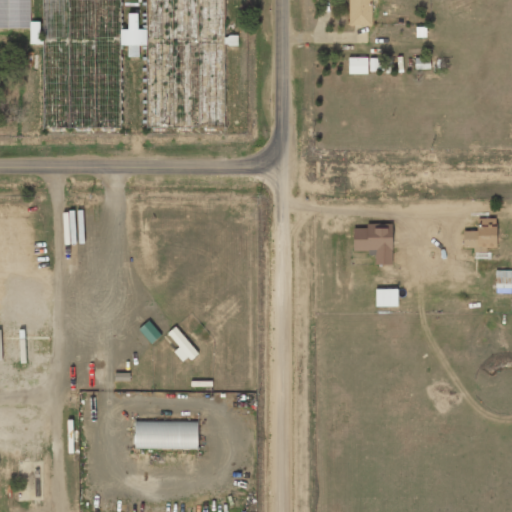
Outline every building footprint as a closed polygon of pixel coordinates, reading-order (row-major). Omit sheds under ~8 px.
[(0,0),(0,27),(30,28),(29,0),(0,0)] [(223,0),(146,0),(147,41),(205,41),(205,25),(198,25),(198,8),(224,8),(223,0)] [(371,0),(348,0),(348,25),(371,25),(371,0)] [(367,73),(367,57),(348,58),(348,74),(367,73)] [(496,219),(478,218),(478,231),(463,231),(463,247),(495,247),(496,219)] [(353,228),(353,250),(375,250),(375,264),(392,264),(392,223),(366,224),(366,228),(353,228)] [(511,270),(496,270),(496,306),(511,306),(511,270)] [(397,289),(375,289),(375,306),(397,306),(397,289)] [(179,346),(173,351),(184,363),(197,352),(175,326),(167,333),(179,346)] [(134,421),(134,449),(197,450),(197,421),(134,421)]
